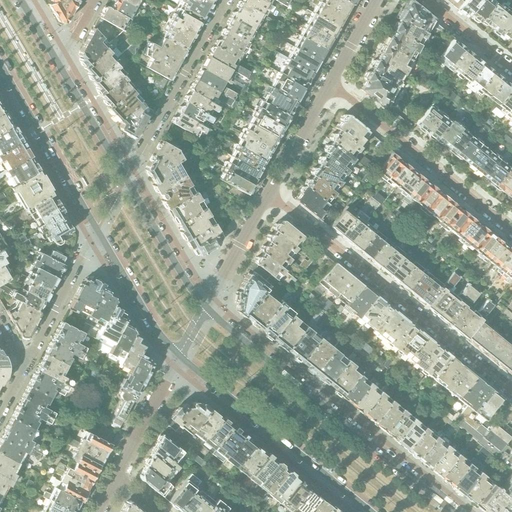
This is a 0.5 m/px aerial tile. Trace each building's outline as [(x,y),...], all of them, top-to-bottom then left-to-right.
[(58,0),(49,6),(58,23),(65,23),(65,22),(67,18),(67,17),(68,15),(69,14),(70,13),(70,12),(70,11),(71,9),(72,9),(77,1),(79,3),(81,0),(58,0)] [(129,20),(135,9),(118,0),(111,0),(111,2),(111,4),(108,8),(129,20)] [(118,0),(135,9),(140,0),(118,0)] [(199,22),(209,4),(201,0),(193,0),(192,4),(185,0),(179,0),(175,8),(199,22)] [(266,4),(259,0),(241,0),(240,2),(239,2),(235,8),(237,8),(246,13),(249,7),(263,15),(265,11),(264,10),(267,4),(266,4)] [(341,19),(343,16),(318,2),(318,1),(316,0),(312,0),(311,3),(316,6),(311,13),(336,27),(339,27),(341,22),(341,19)] [(349,5),(340,0),(318,0),(318,1),(318,2),(343,16),(345,15),(348,10),(347,8),(349,5)] [(451,0),(444,0),(457,10),(464,0),(458,0),(456,3),(451,0)] [(469,15),(480,0),(464,0),(457,10),(462,14),(464,14),(468,17),(469,15)] [(479,22),(494,3),(495,2),(492,0),(480,0),(469,15),(472,17),(472,20),(476,23),(479,23),(479,22)] [(490,28),(507,7),(511,0),(509,0),(505,5),(503,3),(499,7),(494,3),(479,22),(484,26),(487,25),(490,28)] [(399,19),(425,33),(428,29),(429,26),(439,30),(441,28),(409,3),(408,3),(404,11),(403,11),(401,12),(398,17),(399,19)] [(125,28),(129,20),(108,8),(105,6),(98,18),(103,20),(130,35),(131,32),(127,30),(127,29),(125,28)] [(256,28),(263,15),(249,7),(246,13),(237,8),(235,12),(232,13),(229,18),(252,31),(254,27),(256,28)] [(500,35),(511,20),(511,11),(511,10),(507,7),(490,28),(493,31),(493,33),(497,36),(499,36),(500,35)] [(193,33),(199,22),(175,8),(164,26),(175,33),(179,25),(193,33)] [(336,27),(311,13),(305,25),(330,39),(332,38),(335,33),(334,31),(336,27)] [(160,18),(158,17),(153,14),(150,18),(158,22),(160,18)] [(83,67),(107,44),(95,30),(96,28),(97,29),(103,20),(98,18),(79,52),(78,55),(80,58),(79,59),(79,61),(83,67)] [(249,37),(252,31),(229,18),(226,24),(227,26),(224,30),(223,29),(220,35),(221,36),(232,42),(236,36),(248,43),(250,38),(249,37)] [(425,33),(399,19),(397,23),(394,23),(391,29),(392,31),(418,45),(424,36),(432,40),(433,38),(425,33)] [(508,39),(511,41),(511,39),(511,20),(500,35),(505,39),(508,39)] [(183,51),(193,33),(179,25),(175,33),(164,26),(159,36),(161,38),(161,39),(183,51)] [(328,42),(330,39),(305,25),(299,36),(323,50),(326,49),(329,44),(328,42)] [(426,49),(418,45),(392,31),(388,38),(386,38),(382,45),(410,60),(412,56),(417,47),(425,51),(426,49)] [(241,56),(248,43),(236,36),(232,42),(221,36),(219,40),(216,41),(214,45),(233,56),(236,58),(238,56),(238,55),(241,56)] [(323,50),(299,36),(293,47),(309,56),(317,61),(320,61),(322,56),(321,53),(323,50)] [(167,80),(183,51),(161,39),(156,46),(147,41),(144,46),(138,40),(137,49),(142,50),(142,54),(150,59),(145,68),(167,80)] [(91,82),(113,62),(115,60),(121,54),(115,48),(110,53),(107,49),(108,48),(109,49),(115,44),(112,40),(107,44),(83,67),(82,68),(87,73),(87,75),(91,82)] [(446,68),(456,56),(463,49),(463,46),(459,43),(456,43),(453,40),(437,60),(442,64),(443,62),(448,66),(446,68)] [(234,63),(236,58),(233,56),(214,45),(207,57),(234,72),(245,79),(249,71),(234,63)] [(395,86),(410,60),(382,45),(378,51),(379,54),(380,54),(376,60),(373,61),(370,66),(371,68),(371,69),(369,72),(395,86)] [(315,65),(317,61),(309,56),(293,47),(287,58),(311,73),(313,72),(316,67),(315,65)] [(128,48),(125,51),(131,57),(134,54),(128,48)] [(456,56),(446,68),(451,72),(453,70),(457,74),(472,56),(472,54),(468,50),(466,51),(463,49),(456,56)] [(311,73),(287,58),(279,54),(277,56),(285,60),(278,73),(303,87),(304,87),(305,86),(305,85),(307,83),(307,82),(307,81),(307,80),(308,79),(307,79),(311,73)] [(465,83),(466,84),(482,64),(482,61),(478,58),(475,59),(472,56),(457,74),(456,76),(461,80),(462,78),(467,81),(465,83)] [(231,79),(234,72),(207,57),(201,68),(224,81),(246,93),(248,89),(231,79)] [(253,67),(256,61),(251,59),(248,65),(253,67)] [(99,96),(124,73),(113,62),(91,82),(96,88),(95,90),(99,96)] [(466,84),(475,92),(492,72),(492,69),(488,66),(485,66),(482,64),(466,84)] [(107,106),(108,107),(131,86),(126,80),(127,78),(125,76),(132,69),(130,67),(124,73),(99,96),(102,100),(102,101),(103,102),(103,103),(104,104),(105,105),(106,106),(107,106)] [(195,79),(233,100),(237,93),(222,85),(224,81),(201,68),(195,79)] [(395,86),(369,72),(366,73),(363,78),(364,81),(365,81),(359,90),(383,109),(395,87),(395,86)] [(487,98),(501,80),(501,77),(497,74),(495,74),(492,72),(475,92),(480,95),(482,93),(486,97),(487,98)] [(303,87),(278,73),(270,88),(295,102),(295,101),(297,100),(299,98),(299,96),(299,95),(299,94),(300,93),(299,93),(303,87)] [(419,79),(407,73),(405,77),(417,83),(419,79)] [(160,91),(165,82),(166,81),(158,77),(152,86),(159,90),(160,91)] [(229,107),(233,100),(195,79),(188,90),(190,91),(191,90),(213,102),(215,99),(229,107)] [(504,82),(501,80),(487,98),(486,97),(485,99),(490,103),(492,101),(496,105),(511,86),(507,82),(504,82)] [(115,121),(117,121),(140,100),(132,91),(137,86),(136,85),(137,84),(135,82),(131,86),(108,107),(107,108),(107,109),(111,114),(111,116),(115,121)] [(504,115),(511,105),(511,85),(511,86),(496,105),(501,109),(499,111),(504,115)] [(291,109),(295,102),(270,88),(262,101),(257,99),(287,116),(288,115),(289,115),(289,114),(290,113),(291,112),(291,111),(291,110),(291,109)] [(213,102),(191,90),(190,91),(188,95),(185,96),(183,99),(184,102),(207,114),(210,109),(215,111),(218,105),(213,102)] [(145,96),(117,121),(121,124),(119,128),(119,130),(126,134),(126,136),(130,139),(133,138),(136,135),(150,110),(143,107),(140,103),(147,98),(145,96)] [(456,105),(457,105),(461,100),(456,96),(452,101),(456,105)] [(287,116),(257,99),(251,110),(253,111),(282,128),(288,116),(287,116)] [(207,114),(184,102),(182,106),(179,107),(177,110),(178,113),(201,125),(204,120),(208,122),(212,116),(207,114)] [(422,133),(425,133),(441,112),(431,104),(415,124),(418,127),(418,130),(422,133)] [(474,112),(464,105),(461,108),(471,116),(474,112)] [(282,128),(253,111),(250,116),(252,117),(249,123),(276,138),(282,128)] [(0,133),(11,128),(7,121),(8,118),(4,113),(2,112),(0,113),(0,133)] [(411,125),(404,119),(403,121),(393,112),(390,114),(410,130),(412,128),(410,126),(411,125)] [(435,140),(449,122),(444,118),(446,116),(441,112),(425,133),(428,135),(428,138),(432,141),(435,140)] [(202,124),(201,125),(178,113),(176,117),(173,118),(170,123),(195,136),(198,131),(202,133),(206,126),(202,124)] [(337,131),(361,150),(361,149),(362,150),(364,148),(359,144),(368,133),(346,115),(343,115),(340,119),(340,122),(335,128),(337,131)] [(445,146),(467,120),(464,118),(459,124),(457,122),(455,124),(450,120),(449,122),(435,140),(439,144),(442,144),(445,146)] [(449,152),(454,156),(470,136),(465,132),(466,130),(462,126),(467,120),(445,146),(449,149),(449,152)] [(276,138),(249,123),(245,129),(244,128),(241,133),(270,149),(276,138)] [(0,153),(21,141),(16,133),(14,134),(11,128),(0,133),(0,153)] [(358,154),(361,150),(337,131),(335,134),(332,134),(329,138),(329,141),(331,142),(351,158),(356,152),(358,154)] [(264,160),(270,149),(241,133),(238,138),(240,139),(236,145),(264,160)] [(461,159),(464,162),(481,142),(476,138),(475,140),(470,136),(454,156),(459,160),(461,159)] [(30,156),(21,141),(0,153),(0,167),(2,170),(4,171),(28,157),(30,156)] [(149,177),(191,153),(190,151),(180,156),(177,150),(176,147),(172,145),(169,146),(160,141),(146,165),(145,170),(145,171),(149,177)] [(351,158),(331,142),(328,145),(326,145),(323,149),(323,152),(324,153),(345,169),(349,164),(351,166),(355,161),(351,158)] [(473,171),(492,148),(490,147),(488,150),(484,148),(486,146),(481,142),(464,162),(468,165),(468,167),(473,171)] [(258,172),(264,160),(236,145),(235,144),(232,149),(234,150),(230,156),(258,172)] [(381,166),(392,152),(387,148),(376,161),(381,166)] [(481,175),(484,178),(500,157),(496,154),(494,156),(491,153),(493,151),(491,149),(492,149),(492,148),(473,171),(478,175),(481,175)] [(379,178),(384,182),(400,161),(397,159),(398,159),(398,157),(392,152),(381,166),(374,174),(379,178)] [(158,193),(185,178),(178,165),(186,160),(185,157),(191,154),(191,153),(149,177),(153,185),(152,186),(157,194),(158,193)] [(345,169),(324,153),(322,157),(319,157),(316,161),(317,163),(318,165),(338,180),(343,174),(345,176),(349,172),(345,169)] [(258,172),(230,156),(227,163),(225,162),(222,167),(251,183),(258,172)] [(28,157),(4,171),(0,172),(0,179),(2,178),(2,176),(6,174),(8,178),(7,180),(11,185),(13,186),(37,172),(39,171),(34,163),(32,164),(28,157)] [(360,160),(359,162),(367,169),(371,164),(363,157),(360,160)] [(492,187),(511,163),(510,162),(506,166),(503,163),(505,162),(500,157),(484,178),(487,180),(487,183),(492,187)] [(374,174),(381,166),(376,161),(369,169),(374,174)] [(391,183),(396,187),(411,168),(406,163),(404,164),(400,161),(384,182),(389,186),(391,183)] [(503,193),(511,182),(511,170),(508,167),(511,163),(492,187),(497,191),(500,191),(503,193)] [(342,184),(338,180),(318,165),(316,168),(313,168),(310,172),(310,175),(312,176),(331,191),(335,187),(338,189),(342,184)] [(246,193),(251,183),(222,167),(220,172),(221,173),(217,179),(214,181),(215,183),(219,180),(232,187),(243,194),(246,193)] [(399,193),(403,197),(419,177),(417,175),(417,174),(417,172),(411,168),(396,187),(401,191),(399,193)] [(25,209),(50,194),(48,190),(49,189),(41,175),(39,176),(37,172),(13,186),(9,188),(12,193),(15,192),(24,208),(25,209)] [(166,210),(196,192),(196,191),(194,193),(186,180),(195,175),(193,172),(185,178),(158,193),(162,200),(161,201),(166,210)] [(368,172),(360,181),(365,185),(373,176),(368,172)] [(331,191),(312,176),(309,179),(307,180),(304,183),(304,186),(325,203),(329,198),(332,200),(336,195),(331,191)] [(412,206),(431,183),(425,179),(423,179),(423,180),(419,177),(403,197),(404,197),(402,200),(402,199),(399,202),(401,204),(404,201),(405,203),(406,202),(412,206)] [(506,198),(511,203),(511,201),(511,182),(503,193),(506,196),(506,198)] [(417,209),(422,213),(439,193),(436,190),(436,188),(431,183),(412,206),(415,202),(420,206),(417,209)] [(325,203),(304,186),(298,193),(299,194),(294,200),(321,222),(323,220),(319,216),(327,206),(325,204),(325,203)] [(232,187),(227,193),(241,200),(243,194),(232,187)] [(176,224),(176,222),(203,206),(199,201),(206,197),(204,192),(199,196),(196,192),(168,209),(172,217),(171,219),(174,223),(176,224)] [(376,193),(372,198),(380,205),(384,200),(376,193)] [(434,218),(450,199),(444,195),(442,195),(439,193),(422,213),(427,217),(429,214),(434,218)] [(29,214),(33,220),(59,206),(55,199),(53,199),(50,194),(25,209),(28,214),(29,214)] [(437,224),(441,228),(458,208),(455,206),(455,203),(450,199),(434,218),(439,222),(437,224)] [(176,222),(176,224),(177,224),(181,231),(179,232),(184,241),(213,223),(207,214),(209,213),(207,209),(215,204),(214,202),(204,208),(203,206),(176,222)] [(38,234),(64,218),(62,214),(62,212),(59,206),(33,220),(37,227),(36,227),(39,233),(38,233),(38,234)] [(339,235),(356,214),(346,206),(329,227),(333,230),(333,232),(337,235),(339,235)] [(453,233),(468,214),(464,210),(462,211),(461,211),(458,208),(441,228),(447,232),(449,230),(453,233)] [(347,243),(349,243),(366,221),(356,214),(339,235),(343,238),(343,240),(347,243)] [(456,240),(461,244),(477,224),(474,222),(475,221),(475,219),(468,214),(453,233),(458,238),(456,240)] [(393,217),(389,221),(394,225),(398,221),(393,217)] [(64,218),(38,234),(41,239),(45,237),(48,243),(52,241),(53,243),(54,242),(56,245),(59,246),(62,244),(63,241),(61,238),(62,238),(62,236),(71,231),(71,230),(72,228),(69,223),(67,223),(64,218)] [(275,232),(294,246),(302,237),(281,220),(278,224),(275,224),(272,227),(273,230),(275,232)] [(359,251),(376,230),(366,221),(349,243),(352,246),(353,248),(356,251),(359,251)] [(213,223),(184,241),(190,250),(193,248),(197,254),(200,255),(201,255),(203,255),(204,252),(216,245),(217,245),(217,242),(218,242),(221,237),(216,229),(213,223)] [(468,245),(473,249),(488,230),(483,226),(481,226),(481,227),(477,224),(461,244),(466,248),(468,245)] [(419,237),(423,233),(418,229),(415,233),(419,237)] [(368,259),(386,237),(376,230),(359,251),(362,254),(362,256),(366,259),(368,259)] [(476,256),(480,259),(496,239),(494,237),(494,235),(488,230),(473,249),(478,253),(476,256)] [(294,246),(275,232),(272,235),(269,235),(266,238),(266,241),(268,243),(288,258),(296,248),(294,246)] [(378,266),(395,245),(386,237),(368,259),(372,261),(372,264),(376,266),(378,266)] [(492,265),(507,246),(502,242),(500,242),(496,239),(480,259),(485,264),(487,261),(492,265)] [(0,250),(0,265),(4,264),(7,261),(4,255),(7,254),(6,252),(16,246),(20,253),(22,252),(21,244),(21,243),(19,240),(6,247),(0,250)] [(288,258),(268,243),(265,246),(263,246),(260,249),(261,252),(262,254),(284,270),(282,269),(290,259),(288,258)] [(385,274),(388,274),(405,253),(395,245),(378,266),(381,269),(382,271),(385,274)] [(500,275),(511,260),(511,249),(507,246),(492,265),(497,269),(495,271),(500,275)] [(312,261),(320,252),(315,248),(307,257),(312,261)] [(26,259),(25,261),(57,277),(62,267),(61,264),(61,263),(50,257),(39,252),(35,261),(34,263),(26,259)] [(50,257),(61,263),(64,257),(52,252),(50,257)] [(452,256),(446,252),(443,255),(449,260),(452,256)] [(395,282),(397,282),(414,261),(405,253),(388,274),(391,277),(391,279),(395,282)] [(276,280),(284,270),(262,254),(260,257),(257,257),(253,262),(257,266),(269,275),(274,279),(276,280)] [(511,260),(500,275),(505,279),(507,277),(511,281),(511,280),(511,260)] [(57,277),(25,261),(25,262),(33,266),(27,277),(51,289),(57,277)] [(407,290),(424,269),(414,261),(397,282),(401,285),(401,287),(405,290),(407,290)] [(325,291),(342,270),(334,263),(333,263),(316,284),(325,291)] [(0,283),(5,281),(7,282),(9,279),(8,277),(12,274),(10,269),(8,270),(4,264),(0,265),(0,283)] [(414,298),(417,298),(434,277),(424,269),(407,290),(410,293),(411,295),(414,298)] [(325,291),(335,298),(351,278),(342,270),(325,291)] [(435,314),(451,294),(447,290),(459,276),(452,271),(442,283),(443,284),(426,306),(425,307),(435,314)] [(294,279),(286,272),(284,274),(292,281),(294,279)] [(243,318),(269,286),(274,279),(269,275),(264,282),(265,284),(263,286),(248,274),(242,281),(243,282),(239,287),(240,288),(239,292),(236,292),(236,295),(235,295),(234,302),(235,302),(234,305),(236,305),(235,310),(240,313),(239,314),(243,318)] [(51,289),(27,277),(21,289),(44,301),(51,289)] [(434,277),(417,298),(417,300),(421,303),(423,303),(426,306),(443,284),(442,283),(434,277)] [(335,298),(344,306),(361,285),(351,278),(335,298)] [(79,287),(61,322),(65,324),(67,320),(67,319),(70,313),(72,308),(77,311),(78,310),(87,315),(101,288),(101,287),(100,284),(95,281),(92,282),(85,279),(82,285),(81,284),(79,287)] [(435,314),(445,322),(473,288),(467,283),(456,297),(451,294),(435,314)] [(455,331),(472,310),(467,306),(479,292),(476,290),(480,286),(478,284),(477,283),(473,288),(445,322),(455,331)] [(0,284),(0,290),(2,291),(1,293),(2,293),(7,295),(10,289),(0,284)] [(357,319),(375,297),(361,285),(344,306),(342,309),(351,316),(352,315),(357,319)] [(255,328),(258,328),(287,291),(277,304),(266,294),(271,288),(269,286),(244,317),(248,320),(250,322),(250,324),(255,328)] [(44,301),(21,289),(19,288),(16,294),(13,292),(10,296),(15,299),(37,310),(39,308),(41,307),(44,301)] [(101,288),(87,315),(86,315),(87,315),(84,320),(88,322),(90,317),(94,319),(93,322),(101,327),(112,306),(114,302),(113,298),(107,295),(109,292),(101,288)] [(271,339),(293,312),(285,306),(286,305),(282,302),(288,296),(289,297),(291,294),(287,291),(258,328),(263,332),(263,334),(269,339),(271,339)] [(496,300),(500,295),(496,291),(492,296),(496,300)] [(376,316),(385,305),(375,297),(357,319),(367,327),(372,331),(381,320),(376,316)] [(37,310),(15,299),(12,304),(14,306),(13,309),(11,308),(5,311),(20,337),(26,337),(33,324),(32,322),(33,319),(36,318),(38,314),(37,311),(37,310)] [(472,310),(455,331),(465,339),(466,338),(480,320),(493,304),(487,299),(475,313),(472,310)] [(372,331),(382,339),(400,317),(385,305),(376,316),(381,320),(372,331)] [(111,348),(124,322),(125,320),(124,316),(118,313),(120,311),(112,306),(101,327),(95,339),(97,340),(111,348)] [(284,352),(286,350),(304,326),(293,317),(294,315),(296,317),(300,312),(296,309),(293,312),(271,339),(272,339),(278,344),(277,346),(284,352)] [(508,319),(511,314),(505,309),(501,313),(508,319)] [(401,336),(410,325),(400,317),(382,339),(392,348),(396,351),(405,340),(401,336)] [(475,345),(490,327),(480,320),(466,338),(469,341),(470,343),(473,345),(475,345)] [(44,354),(66,365),(69,359),(70,359),(72,355),(82,360),(87,349),(77,344),(78,341),(83,333),(65,324),(61,322),(44,354)] [(120,357),(133,331),(131,328),(128,326),(129,324),(124,322),(111,348),(108,353),(113,356),(114,354),(120,357)] [(406,359),(424,337),(410,325),(401,336),(405,340),(396,351),(406,359)] [(299,361),(318,337),(304,326),(286,350),(292,356),(292,358),(297,362),(299,361)] [(482,353),(485,353),(499,335),(490,327),(475,345),(479,348),(479,350),(482,353)] [(312,374),(313,373),(332,349),(321,339),(327,332),(325,330),(323,332),(322,332),(318,337),(299,361),(306,367),(305,368),(312,374)] [(348,330),(344,335),(346,337),(348,338),(347,338),(351,341),(355,336),(348,330)] [(133,331),(120,357),(116,363),(128,369),(130,370),(138,354),(142,347),(140,343),(136,341),(137,338),(132,336),(134,333),(133,331)] [(325,384),(327,384),(346,359),(335,350),(340,343),(342,345),(347,338),(348,338),(346,337),(344,335),(338,342),(338,341),(332,349),(313,373),(320,378),(320,381),(325,384)] [(492,361),(494,361),(508,343),(499,335),(485,353),(488,356),(489,358),(492,361)] [(406,359),(421,371),(430,360),(425,356),(434,345),(424,337),(406,359)] [(504,368),(511,357),(511,345),(508,343),(494,361),(498,364),(498,366),(501,368),(504,368)] [(431,379),(449,356),(434,345),(425,356),(430,360),(421,371),(431,379)] [(340,397),(361,371),(348,361),(349,360),(350,361),(355,355),(352,353),(346,359),(327,384),(334,389),(332,391),(340,397)] [(61,376),(66,365),(44,354),(28,386),(50,397),(53,391),(63,396),(71,381),(61,376)] [(130,370),(128,369),(123,379),(122,378),(116,390),(121,392),(119,395),(121,399),(124,400),(113,422),(110,427),(117,430),(151,365),(150,360),(138,354),(130,370)] [(455,381),(464,369),(449,356),(431,379),(443,388),(451,378),(455,381)] [(443,388),(456,399),(474,377),(464,369),(455,381),(451,378),(443,388)] [(96,380),(99,374),(92,370),(89,376),(96,380)] [(351,405),(351,406),(366,388),(365,387),(368,383),(362,378),(366,373),(362,370),(361,371),(340,397),(344,400),(344,399),(351,405)] [(403,375),(399,380),(404,384),(406,385),(410,380),(403,375)] [(114,389),(118,382),(119,381),(111,377),(110,379),(107,378),(104,384),(114,389)] [(362,414),(363,415),(377,397),(376,396),(379,392),(370,384),(375,379),(373,377),(369,383),(368,383),(365,387),(366,388),(351,406),(362,414)] [(456,399),(466,407),(475,397),(479,401),(489,389),(474,377),(456,399)] [(44,408),(50,397),(28,386),(17,406),(11,418),(33,429),(38,419),(48,424),(54,413),(44,408)] [(373,423),(388,405),(387,405),(390,400),(383,394),(387,389),(384,386),(379,392),(376,396),(377,397),(363,415),(366,417),(365,417),(373,423)] [(480,425),(495,406),(501,399),(489,389),(479,401),(475,397),(466,407),(464,410),(463,410),(462,411),(479,425),(480,425)] [(511,422),(511,407),(501,399),(495,406),(501,410),(485,429),(485,430),(495,438),(504,425),(508,420),(511,422)] [(401,409),(390,400),(387,405),(388,405),(373,423),(377,426),(376,426),(384,432),(399,414),(398,413),(401,409)] [(190,434),(191,432),(209,410),(201,404),(199,406),(196,403),(193,403),(191,405),(190,404),(182,405),(179,409),(178,408),(175,411),(175,410),(171,414),(169,418),(179,426),(181,428),(182,427),(190,434)] [(402,410),(401,409),(398,413),(399,414),(384,432),(395,441),(395,442),(410,423),(409,422),(413,418),(404,411),(407,406),(406,405),(403,409),(402,410)] [(191,432),(203,441),(220,419),(217,416),(216,413),(213,410),(209,410),(191,432)] [(406,450),(407,450),(422,432),(421,432),(425,425),(424,427),(415,419),(418,415),(417,414),(413,418),(409,422),(410,423),(395,442),(406,450)] [(0,439),(0,455),(18,465),(23,454),(27,457),(31,455),(38,459),(41,454),(43,450),(36,446),(31,442),(28,440),(33,430),(33,429),(11,418),(4,431),(0,439)] [(174,431),(179,426),(169,418),(168,418),(165,424),(166,424),(164,427),(170,432),(172,429),(174,431)] [(214,450),(231,428),(228,425),(227,422),(223,418),(220,419),(203,441),(214,450)] [(469,437),(473,432),(457,418),(452,423),(462,432),(469,437)] [(436,434),(425,425),(421,432),(422,432),(407,450),(410,453),(409,453),(417,459),(432,441),(430,440),(433,437),(435,438),(436,437),(435,436),(436,434)] [(511,451),(495,438),(485,430),(485,429),(480,425),(479,425),(474,433),(473,432),(469,437),(508,468),(511,471),(511,451)] [(511,431),(504,425),(495,438),(511,451),(511,431)] [(69,443),(102,459),(106,452),(105,452),(106,451),(107,450),(108,447),(108,445),(109,445),(110,445),(114,436),(116,434),(101,426),(96,437),(85,431),(79,443),(71,439),(69,443)] [(220,464),(224,459),(242,436),(238,434),(238,431),(238,430),(235,428),(231,428),(214,450),(222,457),(218,463),(220,464)] [(165,457),(175,465),(179,459),(178,458),(182,452),(160,434),(151,452),(162,461),(165,457)] [(235,468),(253,445),(249,442),(248,439),(243,435),(242,436),(224,459),(235,468)] [(440,440),(436,437),(435,438),(433,437),(430,440),(432,441),(417,459),(427,467),(442,449),(441,448),(443,445),(445,446),(447,444),(441,438),(440,440)] [(431,471),(439,477),(454,459),(452,458),(455,455),(457,456),(459,453),(458,452),(452,447),(450,449),(447,446),(448,445),(449,445),(452,442),(450,440),(447,444),(445,446),(443,445),(441,448),(442,449),(427,467),(428,468),(432,471),(431,471)] [(102,459),(69,443),(68,444),(76,449),(70,460),(95,473),(98,466),(99,466),(102,459)] [(235,468),(246,476),(264,454),(260,451),(260,448),(256,445),(253,445),(235,468)] [(439,477),(450,486),(465,468),(464,467),(466,464),(467,465),(470,462),(469,462),(463,456),(465,453),(460,449),(458,452),(459,453),(457,456),(455,455),(452,458),(454,459),(439,477)] [(151,452),(144,465),(165,482),(174,471),(173,471),(177,467),(175,465),(165,457),(162,461),(151,452)] [(262,501),(268,494),(286,472),(282,469),(281,466),(278,463),(275,463),(271,460),(271,457),(267,454),(264,454),(246,476),(256,485),(257,485),(255,487),(251,492),(262,501)] [(13,474),(18,465),(0,455),(0,495),(1,496),(7,485),(8,486),(11,481),(18,484),(21,478),(13,474)] [(461,495),(476,477),(475,476),(478,472),(483,467),(472,458),(469,462),(470,462),(467,465),(466,464),(464,467),(465,468),(450,486),(461,495)] [(91,480),(95,473),(70,460),(64,472),(56,468),(55,470),(88,487),(91,480)] [(165,482),(144,465),(139,475),(141,480),(163,498),(172,487),(165,482)] [(493,486),(489,483),(472,504),(474,503),(476,505),(475,507),(481,511),(490,499),(499,489),(499,488),(502,486),(507,480),(511,473),(511,471),(508,468),(493,486)] [(84,494),(88,487),(55,470),(53,473),(61,477),(55,488),(54,488),(53,488),(80,501),(80,500),(81,499),(83,496),(83,495),(83,494),(84,494)] [(268,494),(279,503),(297,481),(296,481),(293,478),(293,475),(288,471),(286,472),(268,494)] [(490,482),(478,472),(475,476),(476,477),(461,495),(465,498),(472,504),(489,483),(490,482)] [(167,502),(176,509),(193,488),(199,482),(190,474),(167,502)] [(211,487),(216,481),(211,477),(206,483),(211,487)] [(289,511),(307,490),(304,487),(305,485),(298,479),(296,481),(297,481),(279,503),(289,511)] [(511,484),(507,480),(502,486),(499,488),(499,489),(511,499),(511,484)] [(232,493),(239,485),(236,482),(229,490),(232,493)] [(80,501),(53,488),(50,494),(44,492),(42,497),(48,499),(47,500),(71,511),(72,511),(75,508),(77,508),(80,501)] [(190,511),(205,495),(200,491),(199,493),(193,488),(176,509),(179,511),(190,511)] [(289,511),(290,511),(307,511),(318,498),(314,495),(315,493),(310,489),(307,490),(289,511)] [(511,499),(499,489),(490,499),(506,511),(507,511),(508,511),(509,511),(510,511),(511,509),(511,499)] [(207,511),(215,503),(205,495),(190,511),(207,511)] [(307,511),(326,511),(331,506),(321,498),(318,498),(307,511)] [(223,511),(226,509),(227,508),(217,499),(215,503),(207,511),(223,511)] [(506,511),(490,499),(481,511),(487,511),(488,511),(487,511),(506,511)] [(71,511),(47,500),(42,511),(44,511),(71,511)] [(141,511),(130,502),(124,504),(120,511),(141,511)]
